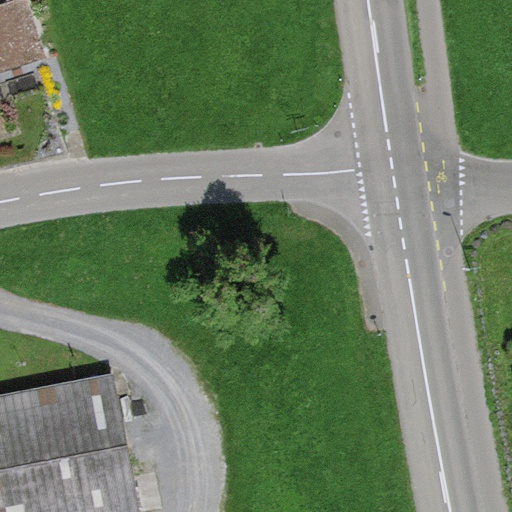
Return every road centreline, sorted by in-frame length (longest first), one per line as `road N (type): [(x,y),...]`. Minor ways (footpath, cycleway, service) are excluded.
road 1 (unclassified): [(0,205),(128,181),(394,175)]
road 2 (tertiary): [(394,175),(451,511)]
road 3 (track): [(184,511),(165,380),(149,350),(0,308)]
road 4 (tertiary): [(371,0),(394,175)]
